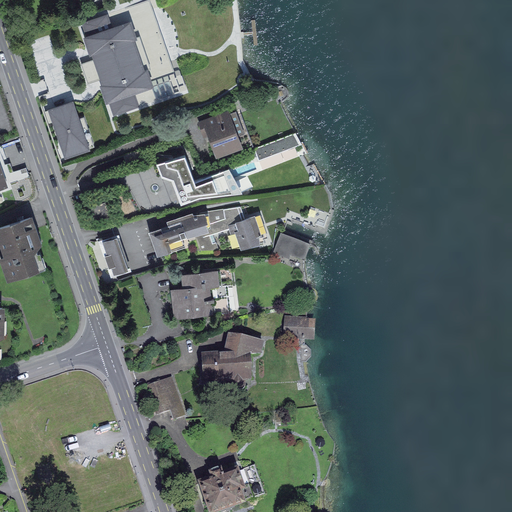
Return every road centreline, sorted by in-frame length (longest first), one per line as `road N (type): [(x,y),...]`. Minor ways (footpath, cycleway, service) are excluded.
road 1 (primary): [(0,36),(106,346)]
road 2 (primary): [(106,346),(164,511)]
